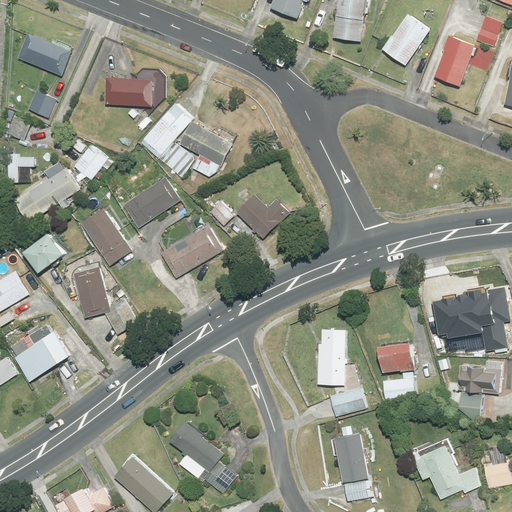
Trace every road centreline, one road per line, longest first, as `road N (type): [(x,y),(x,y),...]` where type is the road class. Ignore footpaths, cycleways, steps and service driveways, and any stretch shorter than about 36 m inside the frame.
road 1 (secondary): [(0,478),(231,318)]
road 2 (residential): [(308,117),(286,81),(256,59),(108,0)]
road 3 (residential): [(308,117),(374,96),(511,151)]
road 4 (residential): [(302,511),(231,318)]
road 5 (secondary): [(231,318),(371,250)]
road 6 (residential): [(371,250),(308,117)]
road 7 (secondary): [(371,250),(511,232)]
